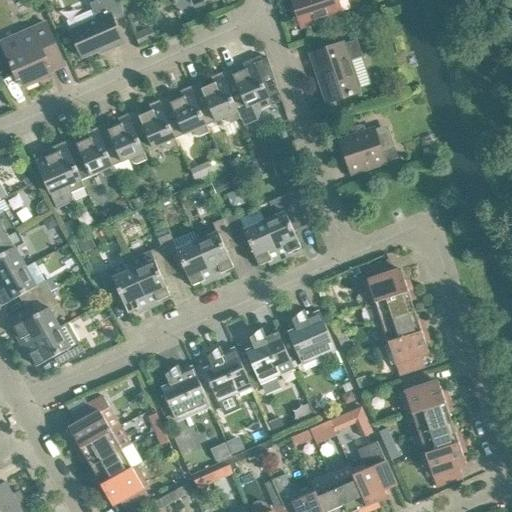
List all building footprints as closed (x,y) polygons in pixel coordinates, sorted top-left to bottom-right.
[(97,0),(90,3),(93,11),(68,22),(71,30),(83,58),(107,47),(109,50),(124,43),(115,21),(127,16),(121,0),(97,0)] [(293,0),(302,26),(342,13),(337,0),(293,0)] [(65,65),(46,23),(2,42),(18,79),(22,78),(26,86),(51,75),(50,72),(65,65)] [(343,43),(311,53),(328,103),(360,92),(349,61),(363,56),(357,39),(344,44),(343,43)] [(279,92),(268,56),(263,58),(261,54),(243,62),(246,69),(235,74),(233,68),(221,73),(223,77),(237,111),(238,110),(255,103),(256,106),(259,108),(262,108),(271,104),(271,105),(273,104),(269,96),(279,92)] [(237,111),(223,77),(214,81),(215,83),(204,88),(201,82),(190,87),(192,91),(206,124),(207,124),(224,116),(225,119),(228,121),(231,122),(240,118),(241,118),(238,110),(237,111)] [(206,124),(192,91),(183,95),(184,97),(173,101),(170,95),(159,100),(160,104),(175,138),(176,138),(193,130),(194,133),(196,135),(200,135),(209,131),(209,132),(210,132),(207,124),(206,124)] [(175,138),(160,104),(151,108),(152,110),(142,115),(139,109),(128,114),(129,118),(137,135),(146,131),(153,147),(161,144),(163,147),(165,149),(169,149),(178,145),(178,146),(179,145),(176,138),(175,138)] [(148,159),(137,135),(129,118),(120,122),(121,124),(110,129),(108,123),(96,128),(98,132),(113,165),(130,157),(131,160),(134,162),(137,163),(146,159),(147,159),(148,159)] [(352,175),(386,163),(375,128),(340,139),(352,175)] [(76,137),(65,142),(67,145),(75,164),(75,163),(82,179),(99,171),(100,174),(103,176),(106,176),(115,172),(115,173),(116,173),(117,173),(113,165),(98,132),(89,136),(90,138),(79,143),(76,137)] [(266,144),(256,148),(259,156),(269,152),(266,144)] [(85,186),(75,163),(75,164),(67,145),(58,149),(59,152),(48,156),(45,150),(34,155),(57,209),(70,203),(73,196),(71,192),(84,186),(84,187),(85,186)] [(220,176),(211,180),(217,193),(226,189),(220,176)] [(301,247),(294,230),(314,221),(313,217),(304,193),(276,205),(274,210),(276,216),(265,221),(282,259),(294,254),(292,251),(301,247)] [(0,215),(0,241),(18,231),(7,212),(0,215)] [(282,259),(265,221),(245,229),(238,212),(226,218),(234,240),(245,235),(260,266),(268,262),(270,264),(282,259)] [(223,245),(234,240),(226,218),(213,223),(217,232),(198,241),(214,279),(226,274),(225,271),(234,267),(223,245)] [(24,243),(18,231),(0,241),(0,248),(3,253),(0,254),(0,280),(26,266),(16,247),(24,243)] [(214,279),(198,241),(178,249),(171,233),(159,238),(162,246),(171,268),(182,263),(192,286),(201,282),(202,284),(214,279)] [(162,246),(130,260),(134,269),(151,307),(163,302),(162,299),(170,295),(160,273),(171,268),(162,246)] [(364,282),(371,303),(371,304),(375,302),(409,290),(402,269),(394,272),(390,260),(364,269),(368,280),(364,282)] [(37,285),(26,266),(0,280),(0,299),(3,305),(25,293),(31,304),(52,292),(45,281),(37,285)] [(151,307),(134,269),(114,277),(110,269),(98,274),(108,296),(119,291),(129,314),(138,310),(139,312),(151,307)] [(382,322),(415,311),(409,290),(375,302),(382,322)] [(58,304),(52,292),(31,304),(37,314),(15,326),(20,335),(17,336),(24,347),(60,327),(50,308),(58,304)] [(339,354),(319,310),(298,319),(297,316),(292,319),(296,328),(288,331),(301,362),(316,356),(318,359),(324,356),(326,360),(339,354)] [(422,331),(415,311),(382,322),(389,342),(422,331)] [(340,319),(332,323),(338,337),(346,334),(340,319)] [(71,346),(60,327),(24,347),(30,359),(33,358),(37,366),(59,354),(65,364),(86,353),(79,341),(71,346)] [(277,328),(265,333),(256,337),(255,334),(250,338),(254,346),(246,350),(259,381),(274,374),(276,378),(282,375),(284,378),(296,373),(277,328)] [(429,352),(422,331),(389,342),(384,343),(391,365),(396,364),(400,375),(425,366),(422,355),(429,352)] [(352,348),(346,334),(338,337),(344,352),(352,348)] [(235,347),(223,352),(214,356),(213,352),(208,356),(212,365),(204,368),(217,399),(232,393),(233,396),(240,393),(241,397),(254,391),(235,347)] [(193,365),(181,370),(172,374),(170,371),(166,375),(170,383),(162,387),(175,418),(190,411),(191,415),(198,412),(199,415),(212,410),(193,365)] [(431,383),(427,372),(402,381),(405,392),(401,394),(408,415),(413,414),(412,413),(446,402),(439,381),(431,383)] [(103,396),(95,401),(71,414),(77,424),(70,428),(81,448),(120,426),(103,396)] [(453,422),(446,402),(412,413),(413,414),(419,434),(453,422)] [(157,413),(149,417),(155,431),(163,427),(157,413)] [(337,435),(331,421),(331,420),(311,429),(314,437),(317,444),(337,435)] [(459,443),(453,422),(419,434),(426,453),(426,454),(459,443)] [(131,445),(120,426),(81,448),(92,466),(122,449),(131,445)] [(170,441),(163,427),(155,431),(161,445),(170,441)] [(387,428),(380,431),(379,431),(386,446),(394,442),(387,428)] [(314,437),(311,429),(297,435),(300,443),(314,437)] [(377,441),(358,449),(365,464),(352,470),(368,506),(389,497),(386,490),(397,485),(377,441)] [(400,456),(394,442),(386,446),(392,460),(400,456)] [(466,464),(459,443),(426,454),(426,453),(421,455),(429,477),(433,475),(437,487),(463,478),(459,467),(466,464)] [(133,468),(132,467),(122,449),(92,466),(102,485),(133,468)] [(350,464),(330,472),(347,511),(355,511),(368,506),(352,470),(350,464)] [(148,485),(137,466),(137,465),(132,467),(133,468),(102,485),(113,505),(120,501),(126,511),(150,498),(144,487),(148,485)] [(221,468),(209,474),(213,482),(225,476),(221,468)] [(323,511),(347,511),(330,472),(310,481),(313,487),(323,511)] [(213,482),(209,474),(195,480),(198,488),(213,482)] [(323,511),(313,487),(295,495),(286,474),(273,480),(284,505),(286,511),(323,511)] [(0,511),(23,500),(18,491),(13,494),(6,481),(0,484),(0,511)] [(188,494),(184,487),(183,486),(170,493),(174,501),(188,494)] [(174,501),(170,493),(156,501),(160,509),(174,501)] [(28,509),(23,500),(0,511),(23,511),(28,509)]
